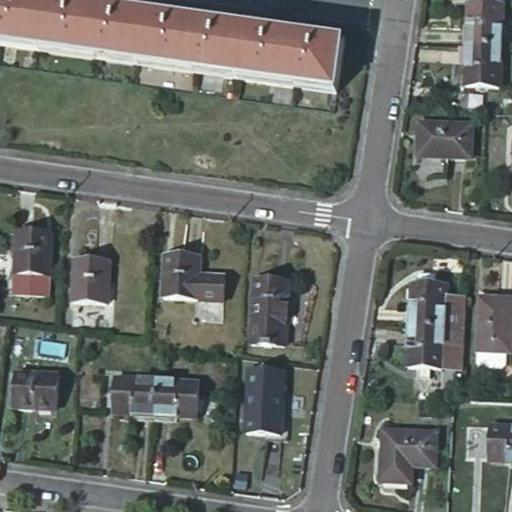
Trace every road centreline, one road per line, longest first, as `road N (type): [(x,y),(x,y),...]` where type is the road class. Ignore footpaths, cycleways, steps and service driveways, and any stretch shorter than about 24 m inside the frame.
road 1 (residential): [(0,165),(365,216)]
road 2 (residential): [(316,511),(365,216)]
road 3 (residential): [(365,216),(400,0)]
road 4 (residential): [(209,511),(0,481)]
road 5 (residential): [(365,216),(511,235)]
